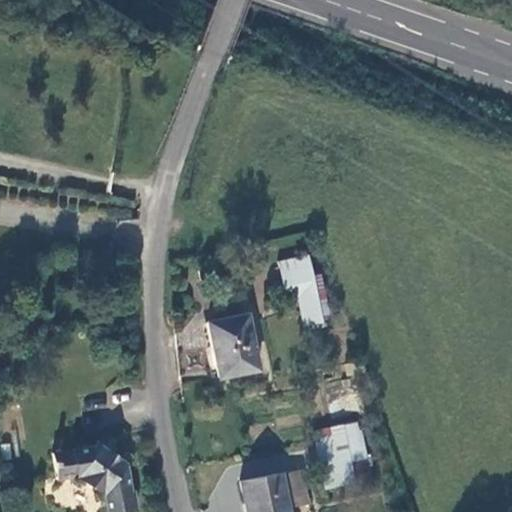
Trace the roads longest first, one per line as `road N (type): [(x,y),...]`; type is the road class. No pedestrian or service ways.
road 1 (unclassified): [(231,0),(150,235),(155,400),(176,511)]
road 2 (primary): [(511,60),(335,0)]
